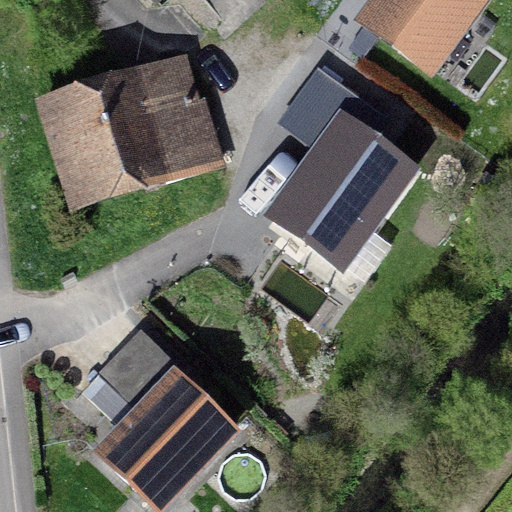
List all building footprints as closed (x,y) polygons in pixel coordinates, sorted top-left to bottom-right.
[(144,0),(158,15),(173,0),(144,0)] [(373,0),(354,27),(433,85),(493,0),(373,0)] [(186,59),(35,104),(70,218),(226,172),(205,102),(199,103),(186,59)] [(344,283),(423,175),(375,140),(388,123),(318,72),(279,126),(312,151),(260,222),(344,283)] [(149,511),(170,511),(241,438),(174,374),(93,458),(149,511)]
